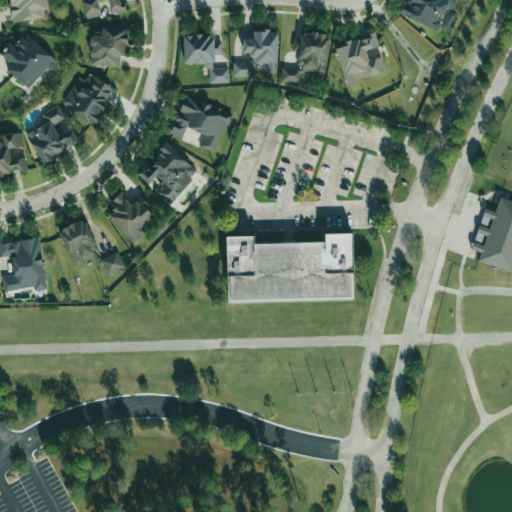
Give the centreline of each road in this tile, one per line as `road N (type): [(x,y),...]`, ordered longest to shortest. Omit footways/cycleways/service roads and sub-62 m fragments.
road 1 (residential): [(506,0),(425,160),(374,340),(345,511),(384,499),(396,395),(439,225),(511,62)]
road 2 (residential): [(156,0),(157,59),(124,140),(61,193),(0,209)]
road 3 (residential): [(158,7),(363,0)]
